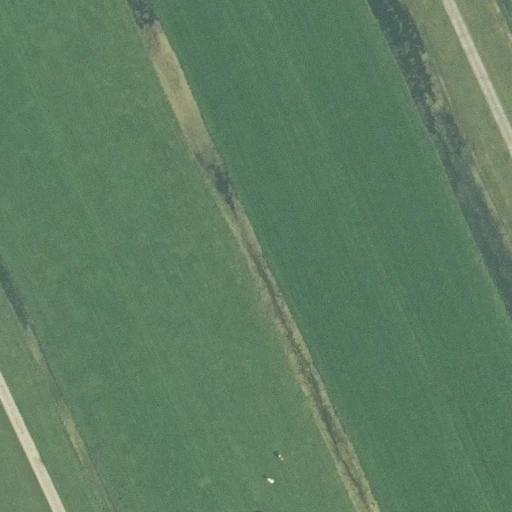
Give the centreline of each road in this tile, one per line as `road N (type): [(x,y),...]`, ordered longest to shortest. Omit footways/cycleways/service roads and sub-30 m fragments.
road 1 (track): [(511,143),(448,0)]
road 2 (track): [(56,511),(0,391)]
